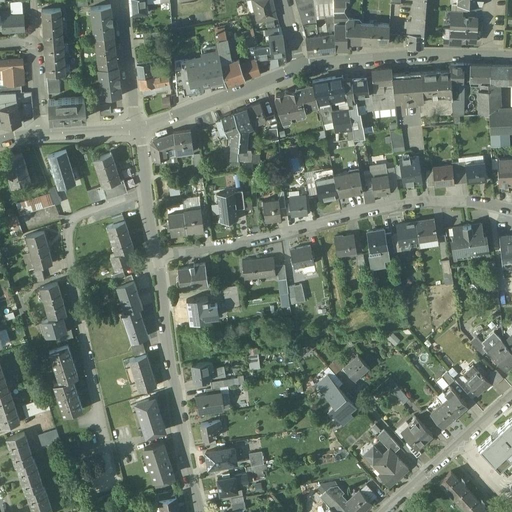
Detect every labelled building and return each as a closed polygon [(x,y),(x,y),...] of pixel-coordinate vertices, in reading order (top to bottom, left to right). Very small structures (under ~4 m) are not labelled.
[(145,0),(130,0),(131,13),(147,12),(145,0)] [(252,0),(258,20),(275,16),(271,0),(252,0)] [(313,0),(310,0),(296,4),(300,18),(316,15),(314,1),(313,0)] [(313,0),(314,1),(316,15),(316,19),(325,18),(325,16),(334,15),(333,0),(313,0)] [(345,0),(333,0),(334,15),(334,22),(343,23),(349,19),(344,12),(344,8),(345,6),(345,0)] [(416,0),(415,24),(425,25),(426,10),(426,0),(416,0)] [(110,5),(91,8),(95,36),(113,34),(114,34),(110,5)] [(61,8),(42,9),(44,42),(63,41),(61,8)] [(23,15),(11,15),(10,11),(2,11),(3,32),(15,31),(16,30),(17,30),(19,30),(21,30),(22,29),(23,28),(23,26),(23,15)] [(316,15),(300,18),(302,24),(317,23),(316,19),(316,15)] [(334,15),(325,16),(325,18),(327,34),(328,34),(335,33),(334,22),(334,15)] [(462,17),(451,17),(451,18),(451,29),(476,30),(477,18),(462,17)] [(325,18),(316,19),(317,23),(318,32),(323,32),(323,34),(327,34),(325,18)] [(343,23),(334,22),(335,33),(335,48),(343,48),(344,49),(349,49),(349,43),(351,43),(353,42),(360,42),(362,23),(354,22),(354,18),(349,18),(349,19),(343,23)] [(398,23),(390,22),(390,24),(389,35),(397,36),(398,23)] [(317,23),(302,24),(306,36),(314,35),(314,33),(318,32),(317,23)] [(373,23),(362,23),(360,42),(368,43),(369,26),(373,26),(373,23)] [(390,24),(373,23),(373,26),(369,26),(368,43),(388,44),(389,35),(390,24)] [(397,36),(410,37),(411,24),(398,23),(397,36)] [(415,24),(411,24),(410,37),(410,43),(410,49),(423,49),(425,25),(415,24)] [(278,27),(267,29),(269,41),(276,39),(280,39),(278,27)] [(225,28),(215,30),(217,42),(219,49),(220,58),(230,55),(227,42),(226,33),(225,28)] [(476,30),(451,29),(450,40),(450,41),(461,41),(475,42),(476,30)] [(236,40),(234,32),(226,33),(227,42),(236,40)] [(314,35),(306,36),(308,53),(311,54),(330,52),(328,34),(327,34),(323,34),(323,32),(318,32),(314,33),(314,35)] [(113,34),(95,36),(99,69),(117,67),(113,34)] [(63,41),(44,42),(47,75),(57,74),(66,73),(63,41)] [(277,42),(270,43),(270,44),(272,56),(272,57),(277,56),(285,54),(284,41),(280,42),(277,42)] [(267,45),(256,46),(255,46),(256,58),(256,59),(272,56),(270,44),(267,45)] [(220,58),(219,49),(202,52),(203,56),(181,61),(182,65),(176,66),(180,89),(184,88),(185,93),(204,89),(203,85),(225,80),(222,65),(220,58)] [(230,55),(220,58),(222,65),(232,61),(230,55)] [(277,56),(272,57),(270,68),(270,70),(278,67),(277,56)] [(23,58),(0,59),(0,69),(3,69),(4,85),(7,84),(7,85),(21,84),(24,84),(23,68),(24,68),(23,58)] [(232,61),(222,65),(225,80),(227,85),(260,73),(256,59),(256,58),(253,59),(251,59),(248,60),(240,62),(239,59),(232,61)] [(155,61),(137,64),(140,77),(153,75),(153,74),(163,73),(162,67),(156,68),(155,61)] [(463,65),(450,64),(451,71),(452,88),(459,87),(459,82),(463,83),(463,81),(463,65)] [(487,65),(470,65),(469,81),(490,81),(490,66),(490,65),(487,65)] [(509,67),(490,66),(490,81),(490,83),(497,84),(499,84),(500,84),(506,84),(506,83),(509,84),(509,67)] [(99,69),(98,69),(102,98),(110,97),(121,96),(118,67),(117,67),(99,69)] [(389,69),(371,71),(372,77),(373,87),(383,86),(383,84),(390,83),(389,69)] [(387,100),(373,102),(373,105),(374,110),(394,109),(393,102),(391,74),(391,69),(389,69),(390,83),(391,88),(392,96),(386,96),(387,100)] [(451,71),(422,71),(422,83),(423,97),(432,96),(432,97),(452,97),(452,88),(451,71)] [(421,72),(391,74),(393,102),(401,101),(402,104),(418,103),(418,101),(423,101),(423,97),(422,83),(421,72)] [(153,75),(140,77),(141,88),(161,85),(159,76),(154,77),(153,75)] [(168,75),(159,76),(161,85),(169,84),(168,75)] [(343,75),(335,77),(339,97),(347,96),(343,79),(343,75)] [(335,77),(329,78),(333,99),(339,97),(335,77)] [(329,78),(313,82),(313,84),(317,102),(330,99),(333,99),(329,78)] [(366,78),(352,79),(354,96),(361,95),(369,94),(366,78)] [(352,79),(343,79),(347,96),(348,103),(355,102),(354,96),(352,79)] [(289,91),(285,90),(283,93),(276,95),(275,98),(282,122),(289,120),(291,118),(304,115),(305,112),(312,108),(319,106),(318,105),(317,102),(313,84),(311,84),(308,83),(305,85),(296,87),(294,90),(289,91)] [(497,84),(490,83),(488,84),(488,91),(489,111),(498,111),(497,86),(497,84)] [(391,88),(383,89),(383,92),(384,96),(386,96),(392,96),(391,88)] [(1,92),(0,92),(0,108),(0,109),(6,108),(5,103),(16,101),(16,99),(16,91),(15,91),(1,92)] [(481,91),(478,92),(479,116),(489,116),(489,111),(488,91),(481,91)] [(374,94),(372,94),(373,102),(387,100),(386,96),(384,96),(383,92),(374,94)] [(369,94),(361,95),(361,97),(365,97),(366,105),(366,107),(373,105),(373,102),(372,94),(369,94)] [(85,97),(48,99),(50,120),(86,118),(85,110),(85,97)] [(102,98),(98,98),(101,115),(112,114),(110,97),(102,98)] [(319,106),(323,124),(334,122),(332,112),(330,99),(317,102),(318,105),(319,106)] [(456,101),(452,101),(453,117),(463,116),(463,101),(460,101),(456,101)] [(260,102),(246,107),(252,125),(266,120),(260,102)] [(6,108),(0,109),(1,112),(2,119),(2,120),(4,126),(21,123),(17,105),(6,108)] [(366,105),(356,107),(358,114),(360,114),(361,115),(367,114),(367,111),(366,107),(366,105)] [(246,107),(233,112),(240,130),(247,127),(252,125),(246,107)] [(356,107),(349,108),(350,110),(351,117),(361,115),(360,114),(358,114),(356,107)] [(394,109),(374,110),(376,118),(394,115),(394,109)] [(511,109),(498,111),(489,111),(489,116),(490,133),(491,133),(492,133),(500,133),(511,132),(511,109)] [(350,110),(332,112),(334,122),(336,132),(347,130),(353,129),(351,117),(350,110)] [(233,112),(221,116),(222,120),(227,133),(227,134),(235,132),(240,130),(233,112)] [(274,114),(267,117),(271,129),(272,130),(277,129),(276,121),(275,118),(274,114)] [(361,115),(351,117),(353,129),(354,139),(364,138),(361,115)] [(227,133),(222,120),(216,122),(220,135),(227,133)] [(247,127),(240,130),(238,149),(243,149),(245,150),(247,133),(248,133),(248,129),(247,128),(247,127)] [(272,130),(271,129),(269,130),(272,141),(278,140),(277,129),(272,130)] [(191,130),(173,132),(175,145),(175,149),(176,153),(194,151),(191,130)] [(240,130),(235,132),(235,134),(232,135),(231,149),(234,149),(238,149),(240,130)] [(324,130),(316,132),(318,142),(326,140),(324,130)] [(405,152),(402,130),(390,132),(393,154),(405,152)] [(173,132),(154,139),(151,142),(153,159),(154,158),(168,156),(167,150),(167,146),(175,145),(173,132)] [(492,133),(491,133),(492,152),(500,152),(500,133),(492,133)] [(290,147),(291,157),(298,156),(297,146),(290,147)] [(238,149),(234,149),(234,151),(231,150),(230,160),(239,160),(238,149)] [(243,149),(238,149),(239,160),(248,161),(248,153),(245,153),(242,153),(243,149)] [(75,182),(65,150),(48,155),(58,187),(75,182)] [(22,153),(4,158),(12,185),(30,180),(22,153)] [(120,181),(111,153),(93,159),(102,186),(102,187),(120,181)] [(168,156),(154,158),(155,164),(177,161),(176,155),(168,156)] [(422,182),(419,156),(400,159),(401,165),(402,177),(403,185),(422,182)] [(511,157),(497,158),(497,159),(498,169),(499,186),(511,185),(511,157)] [(465,160),(459,161),(460,171),(461,183),(461,184),(467,183),(465,164),(466,164),(465,160)] [(459,161),(452,162),(452,165),(453,165),(453,172),(460,171),(459,161)] [(466,164),(465,164),(467,183),(487,180),(484,162),(466,164)] [(452,165),(432,167),(433,171),(434,186),(454,184),(453,172),(453,165),(452,165)] [(332,169),(314,173),(316,179),(325,177),(325,179),(334,177),(333,175),(332,169)] [(387,169),(371,172),(375,195),(391,192),(391,191),(388,172),(387,169)] [(360,170),(333,175),(334,177),(338,196),(363,192),(360,170)] [(178,171),(166,172),(167,179),(179,178),(178,171)] [(394,171),(388,172),(391,191),(396,190),(395,188),(396,188),(395,181),(394,171)] [(313,177),(306,178),(308,189),(315,187),(313,177)] [(334,177),(325,179),(325,177),(316,179),(320,200),(338,196),(334,177)] [(120,181),(102,187),(106,198),(106,199),(124,193),(123,189),(126,188),(123,180),(120,181)] [(102,186),(87,190),(91,202),(106,198),(102,187),(102,186)] [(283,190),(277,191),(278,198),(279,208),(286,207),(283,190)] [(245,208),(243,191),(234,192),(236,209),(245,208)] [(373,191),(363,192),(365,203),(375,201),(373,191)] [(237,220),(236,209),(234,192),(218,193),(221,221),(237,220)] [(51,193),(16,203),(20,214),(55,204),(51,193)] [(305,196),(290,197),(291,215),(307,214),(305,196)] [(278,198),(262,200),(265,220),(281,218),(279,208),(278,198)] [(201,207),(183,210),(186,232),(204,229),(201,207)] [(183,210),(168,212),(171,234),(186,232),(183,210)] [(123,214),(112,217),(114,224),(125,220),(123,214)] [(17,215),(6,218),(12,236),(23,233),(17,215)] [(437,239),(434,218),(416,221),(420,242),(437,239)] [(114,224),(107,226),(116,254),(128,250),(134,248),(125,220),(114,224)] [(416,221),(398,223),(400,232),(399,232),(399,233),(400,245),(401,245),(420,242),(416,221)] [(481,223),(454,227),(455,241),(452,241),(455,259),(488,254),(486,237),(483,237),(481,223)] [(384,229),(368,231),(371,249),(371,250),(387,248),(385,233),(384,229)] [(44,231),(26,236),(31,253),(35,268),(41,266),(52,262),(44,231)] [(391,232),(385,233),(387,248),(388,253),(395,252),(392,234),(391,232)] [(399,233),(392,234),(395,252),(402,251),(401,245),(400,245),(399,233)] [(511,233),(499,235),(502,267),(511,266),(511,233)] [(354,234),(344,236),(343,235),(334,236),(338,255),(357,251),(354,234)] [(314,263),(310,246),(291,250),(295,267),(314,263)] [(387,248),(371,250),(371,249),(369,250),(371,265),(382,263),(382,257),(388,256),(388,253),(387,248)] [(133,264),(128,250),(116,254),(110,256),(115,269),(133,264)] [(31,253),(25,255),(29,269),(30,269),(35,268),(31,253)] [(363,253),(357,254),(359,265),(365,264),(363,253)] [(273,258),(253,260),(252,259),(242,260),(244,279),(276,276),(274,256),(273,257),(273,258)] [(453,284),(448,259),(441,261),(445,285),(453,284)] [(205,263),(195,264),(195,263),(190,264),(189,266),(189,267),(178,268),(179,276),(181,278),(182,287),(207,283),(208,283),(207,277),(205,263)] [(285,264),(277,265),(279,278),(286,277),(285,264)] [(35,268),(30,269),(33,281),(34,282),(45,279),(41,266),(35,268)] [(124,271),(113,274),(115,280),(120,278),(125,276),(124,271)] [(125,276),(120,278),(122,284),(134,280),(132,274),(125,276)] [(122,284),(117,286),(125,312),(139,307),(142,306),(134,280),(122,284)] [(58,282),(40,287),(49,319),(62,315),(66,314),(58,282)] [(301,285),(293,286),(295,297),(296,303),(304,301),(301,285)] [(237,286),(224,288),(227,308),(240,306),(237,286)] [(188,299),(191,323),(211,320),(210,317),(218,316),(216,303),(209,304),(208,297),(188,299)] [(148,337),(139,307),(125,312),(121,313),(131,342),(148,337)] [(49,319),(41,321),(46,336),(57,333),(66,330),(62,315),(49,319)] [(66,330),(57,333),(60,341),(73,337),(70,328),(66,330)] [(394,345),(399,339),(392,332),(387,338),(394,345)] [(485,345),(476,335),(470,340),(482,354),(487,350),(485,348),(486,348),(484,346),(485,345)] [(511,351),(504,343),(498,337),(486,348),(485,348),(487,350),(506,371),(511,365),(511,351)] [(143,342),(132,345),(134,351),(145,348),(143,342)] [(78,376),(67,345),(49,351),(60,382),(72,378),(78,376)] [(257,346),(248,347),(249,367),(258,367),(257,346)] [(145,348),(134,351),(136,357),(147,353),(145,348)] [(136,357),(130,359),(140,391),(157,385),(147,353),(136,357)] [(344,366),(343,367),(353,379),(367,366),(357,354),(344,366)] [(337,359),(329,365),(336,373),(343,367),(344,366),(337,359)] [(212,361),(192,364),(194,380),(211,378),(209,369),(213,369),(213,367),(212,361)] [(0,392),(9,390),(0,364),(0,392)] [(224,366),(213,367),(213,369),(209,369),(211,378),(225,376),(224,366)] [(496,369),(486,378),(490,383),(494,387),(503,378),(496,369)] [(486,378),(479,370),(466,382),(477,394),(490,383),(486,378)] [(447,371),(441,376),(449,385),(455,380),(447,371)] [(238,378),(210,382),(211,388),(219,386),(244,383),(243,375),(238,376),(238,378)] [(355,407),(327,375),(318,383),(335,403),(329,408),(340,421),(350,412),(355,407)] [(60,382),(54,384),(64,415),(82,409),(72,378),(60,382)] [(211,388),(206,388),(207,395),(220,393),(219,386),(211,388)] [(409,399),(399,387),(394,392),(404,403),(409,399)] [(450,387),(445,391),(449,396),(443,402),(454,415),(466,405),(450,387)] [(9,390),(0,392),(0,419),(3,427),(20,421),(9,390)] [(207,395),(196,396),(199,412),(223,408),(220,393),(207,395)] [(46,398),(23,405),(27,417),(50,409),(46,398)] [(165,429),(155,398),(138,404),(148,435),(165,429)] [(443,402),(431,412),(443,425),(454,415),(443,402)] [(432,435),(416,416),(408,423),(410,426),(403,433),(413,446),(416,449),(432,435)] [(511,417),(478,448),(500,472),(511,460),(511,417)] [(220,421),(201,423),(204,440),(215,438),(214,432),(222,431),(220,421)] [(374,423),(368,427),(373,433),(379,429),(374,423)] [(56,429),(38,435),(42,446),(60,440),(56,429)] [(384,430),(376,436),(383,444),(390,437),(384,430)] [(17,465),(34,459),(25,433),(7,439),(16,465),(17,465)] [(390,437),(383,444),(388,450),(389,449),(393,454),(399,448),(390,437)] [(163,442),(145,448),(155,480),(169,476),(173,475),(163,442)] [(373,446),(364,455),(372,464),(373,464),(378,459),(377,458),(380,456),(380,453),(373,446)] [(416,449),(413,446),(409,450),(416,458),(420,454),(416,449)] [(234,448),(206,453),(209,469),(236,464),(234,448)] [(393,454),(389,449),(388,450),(378,459),(373,464),(372,464),(385,478),(383,480),(389,487),(408,470),(393,454)] [(262,451),(249,454),(251,466),(261,465),(264,464),(262,451)] [(27,493),(44,487),(35,459),(34,459),(17,465),(26,493),(27,493)] [(251,466),(245,467),(246,474),(247,474),(248,481),(263,479),(261,465),(251,466)] [(459,480),(451,471),(440,481),(460,503),(470,492),(463,484),(465,482),(461,478),(459,480)] [(229,477),(229,474),(224,475),(224,478),(217,479),(220,494),(238,491),(236,481),(235,476),(229,477)] [(246,474),(235,476),(236,481),(240,480),(241,484),(248,482),(248,481),(247,474),(246,474)] [(169,476),(155,480),(157,487),(171,483),(169,476)] [(320,484),(321,485),(326,491),(331,487),(337,485),(334,481),(320,484)] [(322,494),(326,491),(321,485),(317,488),(322,494)] [(338,485),(331,487),(326,491),(335,501),(342,495),(344,493),(338,485)] [(44,487),(27,493),(33,511),(53,511),(45,487),(44,487)] [(174,490),(158,493),(160,500),(175,497),(174,490)] [(241,490),(238,491),(220,494),(221,500),(231,499),(243,496),(241,490)] [(347,501),(346,503),(354,511),(363,511),(366,509),(364,507),(367,504),(368,504),(370,502),(359,490),(347,501)] [(335,501),(326,491),(322,494),(320,496),(330,507),(336,502),(335,501)] [(470,492),(460,503),(468,511),(488,511),(482,506),(485,504),(481,500),(479,501),(470,492)] [(342,495),(335,501),(336,502),(341,507),(346,503),(347,501),(342,495)] [(160,500),(159,500),(161,511),(178,511),(176,497),(175,497),(160,500)] [(244,502),(232,504),(233,511),(245,509),(244,502)] [(345,511),(341,507),(336,502),(330,507),(330,508),(333,511),(334,511),(345,511)] [(354,511),(346,503),(341,507),(345,511),(354,511)]
